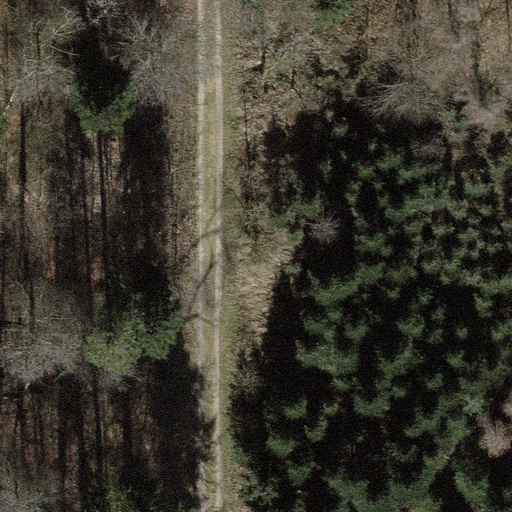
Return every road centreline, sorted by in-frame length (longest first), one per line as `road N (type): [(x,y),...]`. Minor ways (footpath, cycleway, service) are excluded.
road 1 (track): [(215,511),(213,422),(228,341),(211,0)]
road 2 (track): [(0,189),(228,341)]
